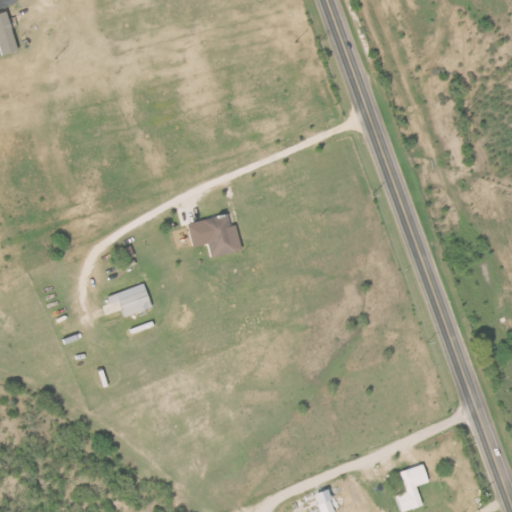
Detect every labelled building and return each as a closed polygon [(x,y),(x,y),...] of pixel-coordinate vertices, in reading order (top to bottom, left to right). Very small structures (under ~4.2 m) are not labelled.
[(16,0),(0,0),(0,9),(18,4),(16,0)] [(0,13),(0,45),(3,56),(19,51),(8,11),(0,13)] [(188,225),(195,247),(208,244),(212,258),(241,250),(230,212),(188,225)] [(152,309),(146,285),(109,295),(111,304),(121,302),(125,316),(152,309)] [(401,472),(407,493),(398,495),(402,511),(404,511),(424,507),(418,486),(430,483),(425,465),(401,472)] [(315,495),(321,511),(336,511),(328,490),(315,495)]
